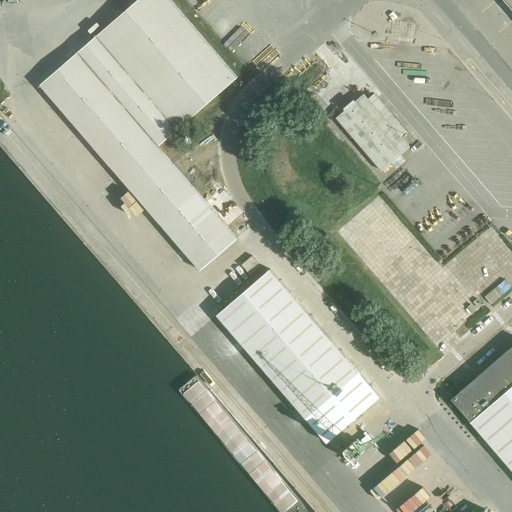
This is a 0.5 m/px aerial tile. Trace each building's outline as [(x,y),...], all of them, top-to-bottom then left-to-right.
[(237,237),(158,146),(237,78),(170,0),(138,0),(41,85),(200,270),(237,237)] [(396,168),(405,160),(401,155),(410,147),(400,136),(407,131),(375,94),(368,99),(364,94),(355,102),(354,101),(345,109),(345,110),(336,118),(382,171),(392,163),(396,168)] [(241,265),(250,276),(261,266),(252,256),(241,265)] [(189,259),(181,265),(190,277),(199,271),(189,259)] [(266,273),(217,315),(307,419),(360,373),(270,269),(266,273)] [(505,292),(511,285),(511,283),(506,277),(498,284),(505,292)] [(484,297),(491,305),(503,295),(496,287),(484,297)] [(511,346),(482,373),(477,377),(473,373),(462,382),(466,387),(451,399),(511,469),(511,346)] [(257,399),(268,391),(259,380),(249,389),(257,399)]
